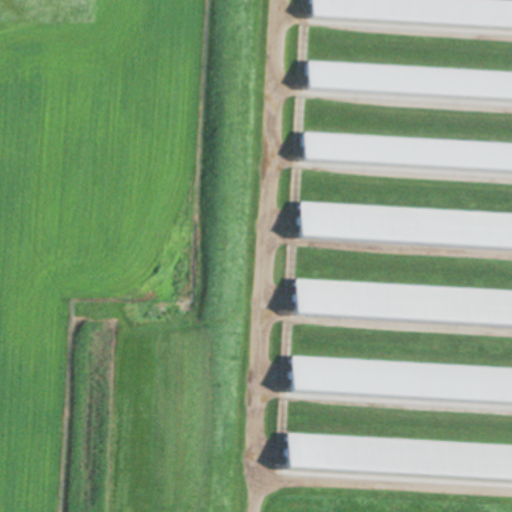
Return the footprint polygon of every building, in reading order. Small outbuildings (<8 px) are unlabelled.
[(511,29),(309,20),(309,0),(438,0),(511,3),(511,29)] [(511,249),(296,241),(298,205),(511,214),(511,249)] [(511,327),(292,319),(293,283),(511,291),(511,327)] [(285,390),(511,401),(511,367),(287,357),(285,390)] [(511,482),(283,472),(285,437),(511,447),(511,482)]
